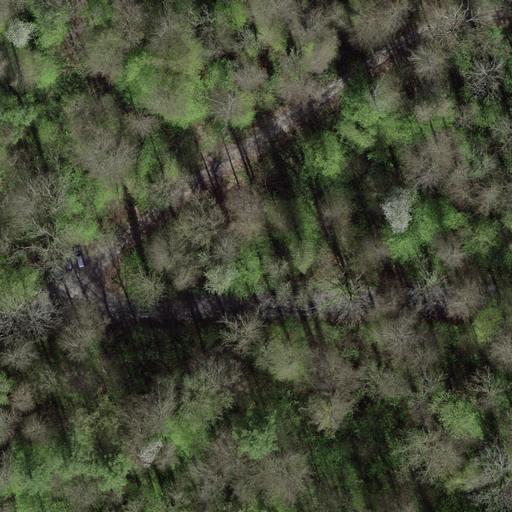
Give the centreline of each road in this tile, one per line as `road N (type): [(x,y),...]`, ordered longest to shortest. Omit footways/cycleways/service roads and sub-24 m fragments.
road 1 (track): [(511,8),(453,19),(403,41),(215,162),(100,261),(23,312)]
road 2 (residential): [(511,299),(0,316)]
